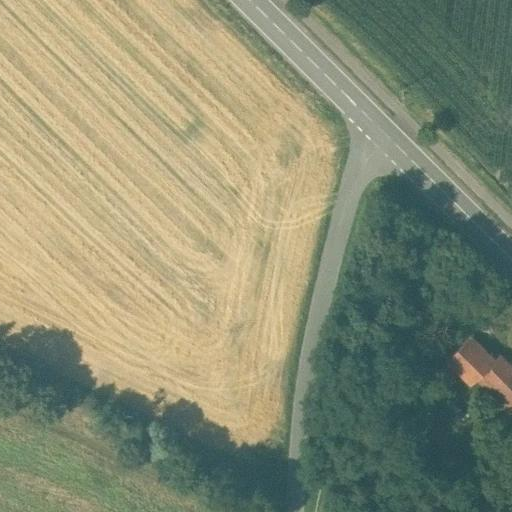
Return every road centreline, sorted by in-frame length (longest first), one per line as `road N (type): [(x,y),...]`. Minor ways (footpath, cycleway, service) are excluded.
road 1 (unclassified): [(384,135),(362,163),(331,262),(310,362),(295,511)]
road 2 (secondary): [(384,135),(247,0)]
road 3 (secondary): [(511,259),(384,135)]
